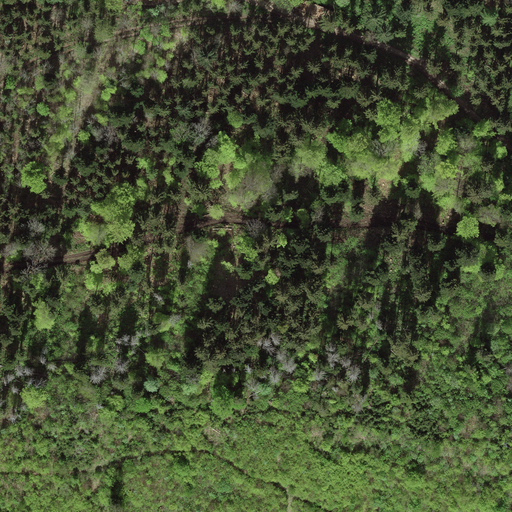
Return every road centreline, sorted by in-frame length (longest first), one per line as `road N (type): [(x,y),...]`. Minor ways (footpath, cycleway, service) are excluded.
road 1 (track): [(0,269),(236,219),(422,223),(511,240)]
road 2 (track): [(333,511),(245,466),(188,451),(0,470)]
road 3 (track): [(292,16),(161,23),(62,48),(0,80)]
road 4 (track): [(261,0),(428,73),(511,148)]
